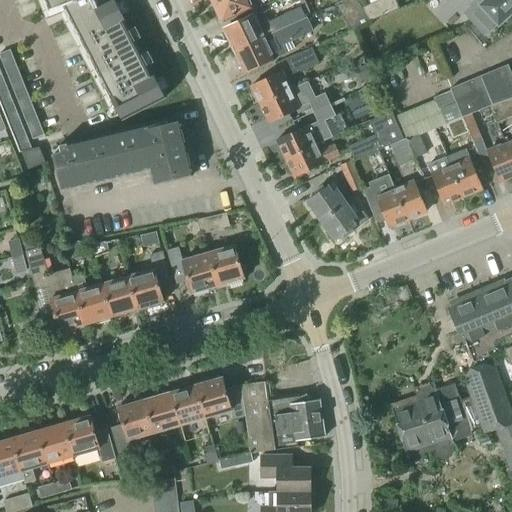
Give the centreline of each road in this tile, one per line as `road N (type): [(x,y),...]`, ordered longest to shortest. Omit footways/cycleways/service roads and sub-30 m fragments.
road 1 (residential): [(310,302),(164,0)]
road 2 (residential): [(0,394),(310,302)]
road 3 (residential): [(310,302),(511,219)]
road 4 (residential): [(310,302),(338,401),(348,511)]
